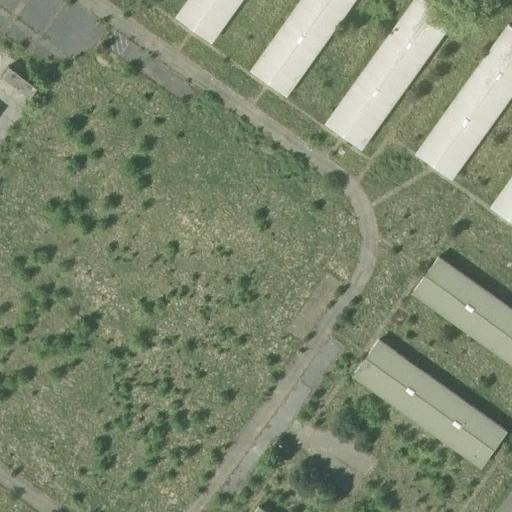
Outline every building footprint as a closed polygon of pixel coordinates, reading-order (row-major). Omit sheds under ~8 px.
[(188,0),(177,15),(211,39),(239,0),(188,0)] [(301,0),(253,69),(286,92),(352,0),(301,0)] [(426,0),(413,0),(326,122),(360,147),(453,18),(426,0)] [(511,26),(509,24),(417,153),(451,177),(511,91),(511,26)] [(114,60),(101,50),(94,60),(107,69),(114,60)] [(8,65),(1,76),(30,94),(37,84),(8,65)] [(511,178),(492,207),(511,220),(511,178)] [(511,309),(439,257),(414,291),(511,361),(511,309)] [(506,431),(379,339),(355,373),(482,464),(506,431)] [(382,436),(344,409),(331,427),(369,454),(382,436)] [(343,491),(304,463),(291,481),(330,509),(343,491)] [(511,511),(511,490),(496,511),(511,511)]
